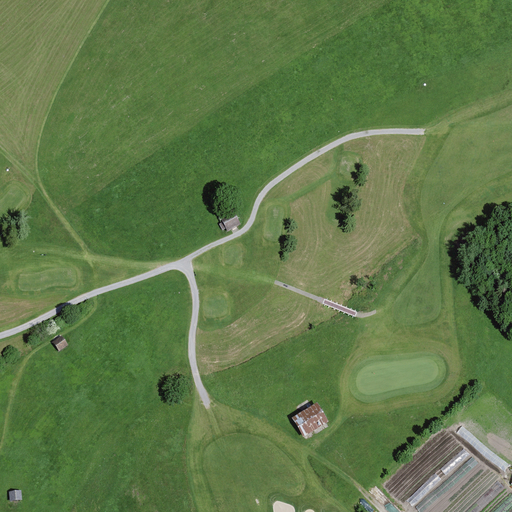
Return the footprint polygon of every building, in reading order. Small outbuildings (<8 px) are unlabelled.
[(238,227),(231,216),(218,223),(225,235),(238,227)] [(68,346),(62,338),(53,345),(59,353),(68,346)] [(316,405),(290,419),(302,440),(328,426),(316,405)] [(511,458),(511,431),(510,429),(498,438),(511,458)] [(9,501),(22,500),(22,491),(9,491),(9,501)]
